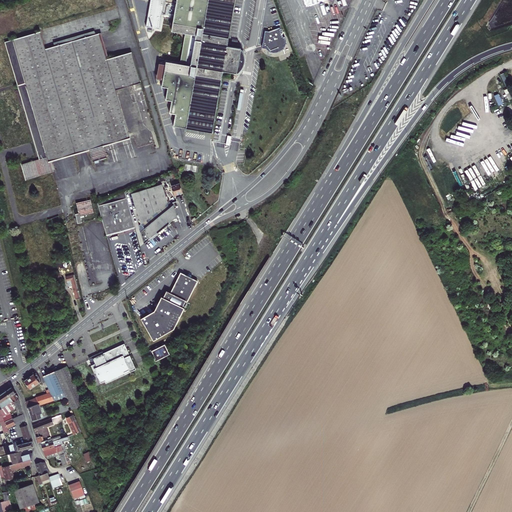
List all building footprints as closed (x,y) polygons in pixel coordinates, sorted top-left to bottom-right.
[(150,0),(146,27),(159,29),(164,0),(150,0)] [(176,0),(171,31),(185,34),(183,44),(189,45),(191,35),(196,36),(191,64),(189,63),(188,66),(186,65),(180,64),(166,62),(165,65),(163,80),(162,86),(168,87),(165,100),(171,101),(169,113),(175,114),(173,126),(212,133),(222,72),(236,74),(236,73),(238,73),(241,69),(243,65),(244,63),(244,58),(242,50),(240,50),(241,49),(227,46),(234,0),(176,0)] [(265,31),(262,48),(266,48),(268,50),(270,51),(272,52),(274,52),(277,52),(279,51),(281,50),(283,48),(284,46),(285,44),(286,42),(286,40),(285,38),(285,37),(283,37),(280,28),(269,31),(265,31)] [(53,43),(54,46),(96,34),(95,31),(53,43)] [(41,32),(5,42),(39,160),(21,165),(25,179),(52,171),(49,161),(48,157),(59,154),(59,156),(63,155),(63,153),(86,146),(88,150),(89,150),(93,162),(107,158),(103,145),(102,142),(129,134),(116,90),(141,83),(132,52),(107,59),(104,60),(96,34),(54,46),(46,49),(41,32)] [(108,56),(102,33),(96,34),(104,60),(107,59),(106,56),(108,56)] [(180,64),(186,65),(189,45),(183,44),(180,64)] [(156,79),(163,80),(165,65),(159,64),(156,79)] [(130,138),(129,134),(102,142),(103,145),(130,138)] [(59,156),(59,154),(48,157),(49,161),(51,161),(88,150),(86,146),(63,153),(63,155),(59,156)] [(177,177),(176,172),(164,176),(166,182),(170,180),(169,178),(173,177),(174,178),(177,177)] [(174,195),(183,193),(178,180),(170,182),(174,195)] [(168,206),(162,184),(131,194),(141,225),(140,226),(143,240),(147,237),(149,239),(173,220),(172,219),(165,211),(169,208),(169,209),(174,207),(173,204),(168,206)] [(106,235),(118,232),(135,228),(125,191),(97,201),(106,235)] [(78,223),(82,222),(80,215),(92,213),(89,200),(77,203),(80,213),(76,214),(78,223)] [(169,208),(165,211),(172,219),(177,216),(174,207),(169,209),(169,208)] [(141,318),(154,341),(174,329),(184,308),(183,307),(186,301),(187,302),(197,281),(191,278),(187,276),(181,273),(170,293),(166,291),(163,298),(161,297),(154,311),(141,318)] [(72,285),(76,299),(81,298),(75,274),(66,277),(68,287),(72,285)] [(101,383),(105,381),(106,383),(136,369),(130,355),(129,356),(128,354),(129,353),(124,343),(92,358),(95,364),(91,366),(95,373),(96,372),(100,383),(101,383)] [(156,361),(170,354),(165,344),(152,350),(155,357),(154,358),(156,361)] [(57,371),(55,372),(67,399),(71,409),(84,403),(67,366),(57,371)] [(51,393),(54,400),(61,398),(65,397),(66,399),(67,399),(55,372),(43,377),(49,389),(51,393)] [(36,373),(24,381),(30,389),(42,381),(36,373)] [(19,399),(11,387),(9,389),(6,391),(15,404),(16,408),(17,414),(23,412),(19,399)] [(49,389),(35,393),(37,397),(51,393),(49,389)] [(10,412),(16,408),(15,404),(6,391),(2,394),(0,395),(0,404),(6,421),(13,418),(11,414),(9,415),(8,413),(10,412)] [(39,403),(40,405),(47,403),(54,400),(51,393),(37,397),(37,398),(39,404),(39,403)] [(34,399),(26,402),(28,407),(36,404),(34,399)] [(36,404),(28,407),(32,420),(43,417),(40,405),(39,403),(39,404),(36,404)] [(6,422),(0,407),(0,422),(1,422),(4,433),(9,431),(8,428),(6,422)] [(15,423),(25,418),(23,414),(18,416),(13,418),(6,421),(6,422),(8,428),(16,424),(15,423)] [(73,416),(67,419),(70,427),(74,434),(81,432),(76,419),(75,420),(73,416)] [(54,424),(52,418),(33,425),(35,431),(45,427),(54,424)] [(24,435),(26,443),(18,445),(17,445),(19,451),(34,446),(27,425),(21,427),(24,435)] [(41,445),(43,451),(61,445),(67,464),(70,463),(67,454),(63,444),(63,441),(69,440),(68,436),(61,439),(42,445),(41,445)] [(42,442),(42,445),(61,439),(60,436),(42,442)] [(6,454),(16,451),(14,445),(9,446),(8,445),(4,446),(6,454)] [(52,457),(60,455),(62,462),(58,463),(59,467),(67,464),(61,445),(43,451),(45,457),(47,459),(52,457)] [(32,459),(33,453),(22,456),(21,457),(19,452),(10,454),(12,464),(32,459)] [(87,462),(94,460),(90,452),(84,455),(87,462)] [(12,464),(2,467),(3,468),(6,481),(15,478),(12,471),(15,470),(30,465),(32,459),(12,464)] [(49,472),(45,462),(41,462),(36,464),(40,475),(36,477),(39,482),(44,480),(49,478),(49,477),(48,473),(49,472)] [(63,472),(58,474),(62,484),(66,483),(63,472)] [(49,478),(53,487),(62,484),(58,474),(49,477),(49,478)] [(85,494),(80,481),(69,485),(74,498),(85,494)] [(33,483),(14,490),(20,509),(21,509),(35,504),(39,502),(33,483)] [(4,501),(0,502),(0,511),(13,509),(10,500),(4,501)]
